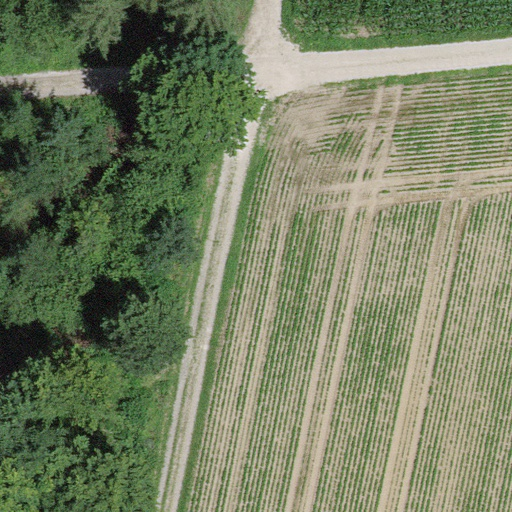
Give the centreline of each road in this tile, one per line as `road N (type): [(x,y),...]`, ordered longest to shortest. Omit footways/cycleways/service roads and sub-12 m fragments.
road 1 (track): [(268,0),(155,511)]
road 2 (track): [(511,55),(0,95)]
